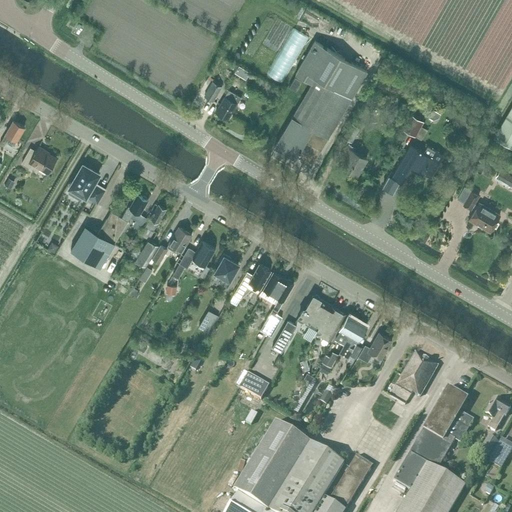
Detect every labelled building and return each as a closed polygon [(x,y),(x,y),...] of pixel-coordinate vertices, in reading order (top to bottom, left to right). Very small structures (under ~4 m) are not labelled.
[(291,80),(313,33),(299,26),(276,73),(291,80)] [(311,167),(367,71),(315,40),(295,74),(312,84),(275,146),(311,167)] [(173,74),(179,63),(163,54),(156,64),(173,74)] [(193,75),(196,70),(184,64),(181,69),(193,75)] [(169,76),(166,82),(185,91),(188,86),(169,76)] [(301,80),(295,77),(289,86),(296,90),(301,80)] [(204,96),(214,101),(222,86),(213,81),(204,96)] [(216,111),(229,119),(237,103),(241,97),(229,90),(216,111)] [(412,107),(410,106),(402,102),(398,108),(409,114),(412,107)] [(511,148),(511,104),(493,137),(511,148)] [(434,110),(429,118),(433,120),(439,118),(441,114),(434,110)] [(424,122),(412,115),(403,130),(415,137),(424,122)] [(14,145),(16,140),(25,127),(14,120),(5,134),(0,143),(4,146),(7,141),(14,145)] [(361,128),(351,123),(342,137),(352,143),(361,128)] [(391,171),(383,185),(393,191),(399,181),(402,182),(411,166),(431,178),(444,155),(436,151),(432,157),(410,145),(408,149),(394,172),(391,171)] [(32,165),(47,174),(56,158),(45,151),(46,150),(39,146),(37,151),(31,148),(22,163),(31,168),(32,165)] [(357,175),(367,158),(347,146),(343,153),(348,155),(342,165),(357,175)] [(93,182),(99,174),(83,164),(70,187),(97,203),(106,189),(93,182)] [(500,169),(496,176),(502,180),(507,173),(500,169)] [(15,181),(9,178),(5,185),(11,188),(15,181)] [(490,232),(500,215),(479,202),(477,205),(475,203),(479,196),(471,191),(463,204),(471,209),(472,207),(475,209),(469,220),(490,232)] [(71,249),(100,267),(100,266),(97,264),(111,242),(114,244),(134,210),(140,214),(148,200),(147,199),(147,198),(144,196),(142,197),(138,194),(130,207),(128,206),(122,218),(111,212),(98,234),(85,226),(71,249)] [(153,231),(158,223),(166,209),(158,205),(146,227),(153,231)] [(176,248),(182,252),(192,235),(179,227),(169,244),(167,247),(174,251),(176,248)] [(147,239),(134,259),(138,262),(145,267),(159,246),(151,241),(147,239)] [(193,258),(206,265),(215,249),(202,241),(196,252),(189,248),(173,275),(178,278),(185,266),(187,268),(193,258)] [(55,254),(58,247),(51,243),(47,249),(55,254)] [(168,249),(161,244),(152,259),(159,263),(168,249)] [(240,263),(224,254),(213,272),(222,277),(219,282),(226,287),(240,263)] [(247,270),(233,295),(234,295),(240,299),(251,288),(258,292),(260,288),(270,270),(259,263),(253,274),(247,270)] [(147,266),(142,274),(148,277),(152,270),(147,266)] [(281,276),(273,271),(264,289),(279,298),(275,306),(280,309),(294,283),(285,278),(281,276)] [(177,286),(173,285),(177,279),(172,276),(168,283),(172,285),(167,284),(166,293),(176,294),(177,286)] [(137,292),(138,290),(135,288),(134,290),(132,290),(130,293),(138,297),(139,294),(137,292)] [(332,306),(331,305),(314,295),(307,307),(305,306),(305,307),(304,307),(299,316),(297,320),(302,323),(304,322),(305,324),(316,330),(319,325),(330,306),(331,307),(332,306)] [(346,315),(331,307),(330,306),(319,325),(316,330),(315,331),(332,340),(346,315)] [(278,310),(274,307),(262,330),(273,336),(283,316),(277,313),(278,310)] [(208,309),(198,327),(209,333),(219,315),(208,309)] [(344,344),(358,320),(349,315),(340,330),(335,339),(344,344)] [(297,325),(288,320),(272,347),(281,352),(297,325)] [(357,343),(358,341),(367,326),(358,320),(344,344),(349,347),(355,343),(357,343)] [(372,354),(381,359),(392,340),(379,333),(370,347),(365,344),(358,356),(368,362),(372,354)] [(138,341),(135,347),(143,352),(147,346),(138,341)] [(362,348),(356,344),(350,355),(347,360),(353,364),(356,358),(356,359),(362,348)] [(321,362),(330,367),(337,355),(332,352),(329,357),(325,355),(321,362)] [(415,354),(396,386),(412,396),(413,393),(420,398),(438,367),(415,354)] [(306,359),(300,361),(303,370),(309,368),(306,359)] [(199,366),(193,363),(190,369),(196,372),(199,366)] [(327,373),(330,368),(322,364),(319,369),(327,373)] [(313,377),(306,373),(301,382),(308,386),(313,377)] [(269,387),(248,375),(240,389),(261,401),(269,387)] [(312,381),(294,412),(294,413),(297,414),(316,383),(312,381)] [(455,442),(460,444),(473,421),(459,413),(467,400),(448,389),(410,455),(394,482),(410,492),(398,511),(451,511),(466,487),(437,471),(455,442)] [(319,402),(326,406),(331,398),(324,393),(319,402)] [(406,414),(410,406),(397,399),(393,407),(406,414)] [(504,418),(505,418),(510,409),(493,399),(484,416),(492,421),(487,429),(495,433),(504,418)] [(252,413),(246,423),(251,426),(257,416),(252,413)] [(294,413),(290,420),(297,424),(300,419),(299,415),(297,414),(294,413)] [(237,496),(227,511),(345,511),(372,468),(356,457),(329,502),(324,499),(324,498),(344,465),(310,444),(275,423),(232,492),(237,496)] [(371,435),(374,429),(363,423),(360,428),(371,435)] [(490,458),(498,443),(488,437),(479,452),(490,458)] [(511,446),(501,440),(490,458),(488,463),(501,470),(511,451),(511,446)] [(503,511),(506,507),(500,503),(495,511),(503,511)]
